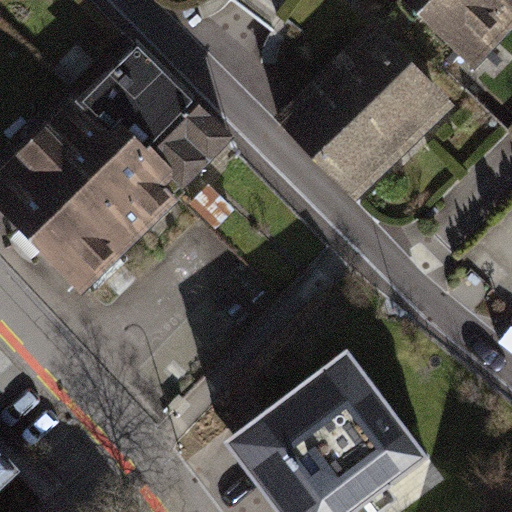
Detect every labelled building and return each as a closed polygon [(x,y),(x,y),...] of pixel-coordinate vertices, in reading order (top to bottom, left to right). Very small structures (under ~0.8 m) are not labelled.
[(511,25),(511,8),(503,0),(401,0),(471,70),(511,25)] [(511,0),(503,0),(511,8),(511,0)] [(452,107),(372,22),(270,116),(350,199),(452,107)] [(193,98),(133,44),(71,101),(133,156),(185,107),(193,98)] [(71,101),(0,167),(0,211),(78,296),(177,196),(133,156),(71,101)] [(224,149),(185,107),(133,156),(177,196),(224,149)] [(234,211),(207,186),(189,204),(215,231),(234,211)] [(345,345),(216,440),(270,511),(340,511),(421,455),(345,345)] [(0,487),(19,470),(0,449),(0,487)]
